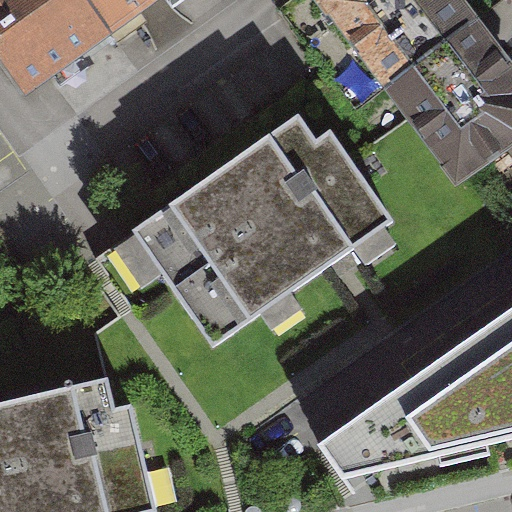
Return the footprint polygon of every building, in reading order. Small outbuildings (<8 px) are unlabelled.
[(170,0),(0,0),(0,30),(46,93),(170,0)] [(511,38),(484,0),(325,0),(469,199),(511,168),(511,38)] [(316,119),(154,233),(235,348),(414,222),(353,135),(336,147),(316,119)] [(453,299),(362,362),(380,389),(472,325),(453,299)] [(511,319),(401,395),(444,457),(511,441),(511,319)] [(126,381),(0,410),(0,511),(168,511),(173,511),(149,407),(133,410),(126,381)]
